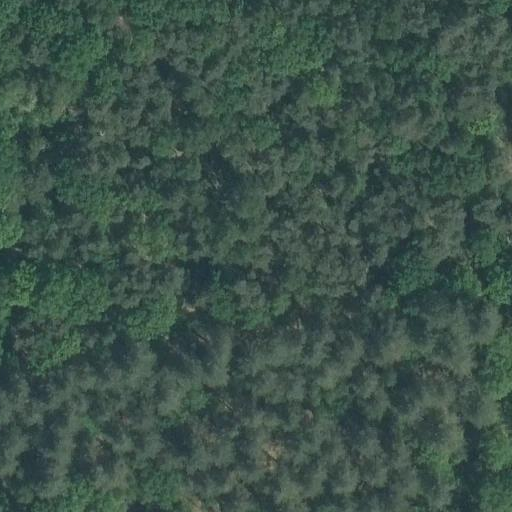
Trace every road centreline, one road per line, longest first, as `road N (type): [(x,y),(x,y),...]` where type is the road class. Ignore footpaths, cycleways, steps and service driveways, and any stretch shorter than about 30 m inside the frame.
road 1 (track): [(508,0),(510,246)]
road 2 (track): [(511,457),(510,246)]
